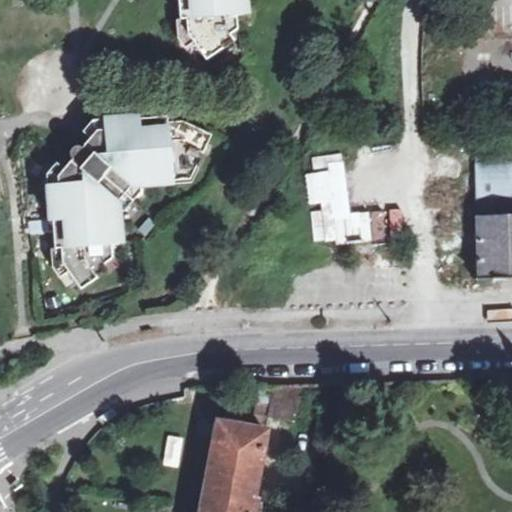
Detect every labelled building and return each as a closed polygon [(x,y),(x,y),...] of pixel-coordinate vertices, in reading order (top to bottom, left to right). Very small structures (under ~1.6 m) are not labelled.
[(185,0),(187,17),(182,17),(183,34),(190,46),(200,39),(212,57),(241,39),(237,32),(244,27),(243,14),(258,13),(256,0),(185,0)] [(99,118),(88,130),(97,138),(89,148),(86,146),(82,147),(78,149),(76,153),(77,157),(79,160),(70,169),(62,162),(52,174),(58,264),(76,292),(85,286),(87,290),(104,278),(102,274),(119,262),(118,245),(132,244),(129,211),(147,189),(182,186),(181,179),(198,179),(218,135),(189,121),(177,122),(176,115),(147,118),(146,114),(99,118)] [(473,159),(470,275),(511,275),(511,148),(510,148),(510,160),(473,159)] [(113,407),(97,417),(102,424),(118,414),(115,410),(113,407)] [(260,511),(277,420),(223,410),(202,511),(260,511)]
